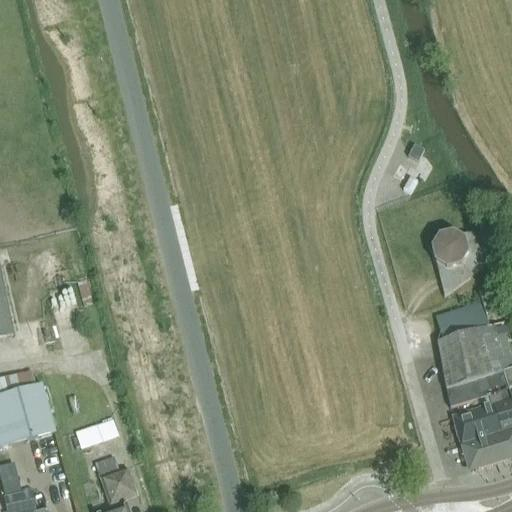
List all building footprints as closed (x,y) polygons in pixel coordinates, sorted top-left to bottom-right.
[(409,159),(419,165),(425,153),(415,148),(409,159)] [(431,251),(444,298),(473,279),(492,261),(483,232),(459,239),(453,235),(438,239),(431,251)] [(0,340),(14,338),(0,268),(0,340)] [(479,296),(481,306),(436,320),(443,344),(437,346),(449,411),(487,399),(491,397),(488,381),(493,378),(491,372),(511,365),(511,338),(497,291),(479,296)] [(511,365),(491,372),(493,378),(488,381),(491,397),(487,399),(490,408),(453,420),(465,464),(476,473),(511,463),(511,462),(511,365)] [(0,451),(56,435),(43,387),(36,389),(33,374),(0,381),(0,451)] [(100,447),(95,429),(76,435),(81,452),(100,447)] [(114,459),(96,465),(112,511),(108,511),(129,511),(128,509),(127,509),(126,504),(138,500),(129,472),(120,475),(114,459)] [(6,511),(35,511),(31,494),(4,500),(6,511)]
